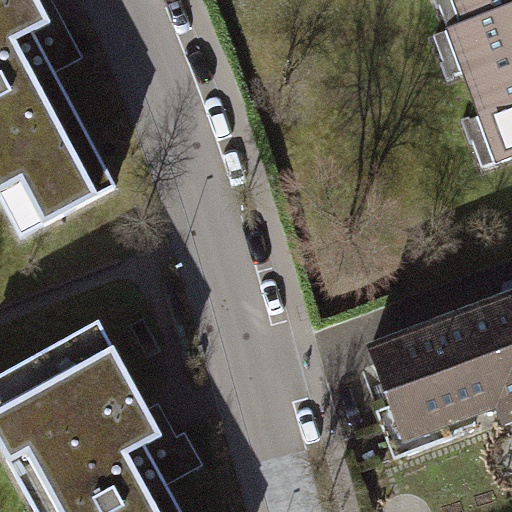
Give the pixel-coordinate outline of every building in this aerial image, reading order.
[(47,0),(0,0),(0,218),(11,237),(107,181),(15,23),(49,3),(47,0)] [(511,0),(454,0),(466,32),(511,15),(511,0)] [(511,15),(466,32),(450,38),(500,168),(511,163),(511,15)] [(511,290),(372,336),(417,457),(511,425),(511,290)] [(91,310),(0,365),(0,426),(51,511),(175,511),(133,443),(161,426),(91,310)]
